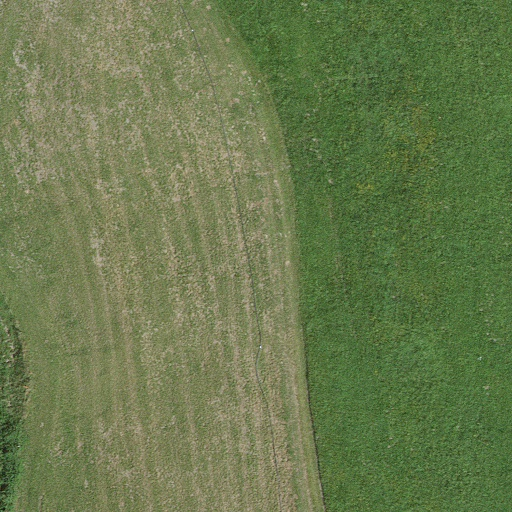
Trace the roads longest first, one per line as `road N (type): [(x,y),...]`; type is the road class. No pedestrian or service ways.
road 1 (track): [(194,0),(254,128),(277,224),(313,511)]
road 2 (track): [(0,267),(41,354),(31,511)]
